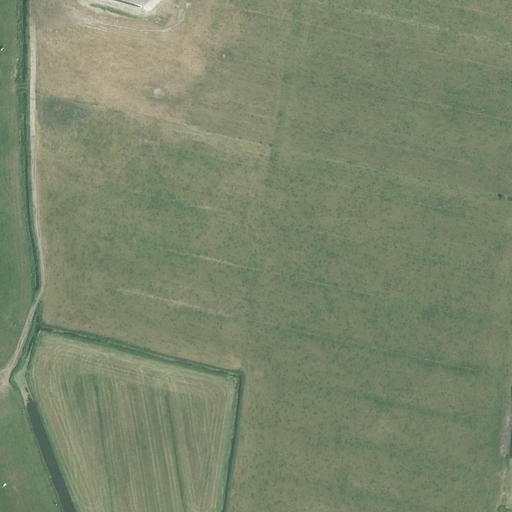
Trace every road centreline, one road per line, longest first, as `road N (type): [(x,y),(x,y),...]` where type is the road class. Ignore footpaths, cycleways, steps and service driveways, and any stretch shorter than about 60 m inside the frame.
road 1 (track): [(32,100),(511,206)]
road 2 (track): [(0,379),(44,287),(32,100)]
